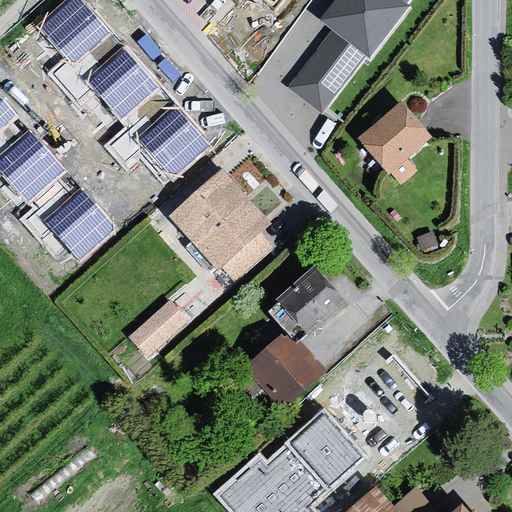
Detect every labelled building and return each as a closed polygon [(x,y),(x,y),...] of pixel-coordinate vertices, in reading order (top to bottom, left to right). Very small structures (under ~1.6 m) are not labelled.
[(96,15),(83,0),(71,0),(41,27),(74,64),(111,31),(96,15)] [(414,7),(404,0),(336,0),(320,21),(331,29),(288,84),(324,113),(366,60),(373,61),(414,7)] [(143,68),(126,49),(89,81),(122,118),(159,86),(143,68)] [(6,104),(0,97),(0,127),(15,114),(6,104)] [(394,106),(349,143),(394,192),(411,173),(402,162),(423,140),(394,106)] [(195,127),(178,108),(141,141),(174,178),(211,145),(195,127)] [(48,151),(31,131),(0,158),(0,170),(27,201),(64,168),(48,151)] [(212,174),(157,219),(205,277),(216,271),(229,285),(266,251),(254,235),(261,227),(212,174)] [(101,212),(83,191),(46,223),(79,260),(116,228),(101,212)] [(302,270),(263,305),(297,343),(338,307),(302,270)] [(173,297),(128,333),(147,356),(191,319),(173,297)] [(314,377),(273,338),(235,372),(277,412),(314,377)] [(381,511),(364,492),(340,511),(381,511)]
